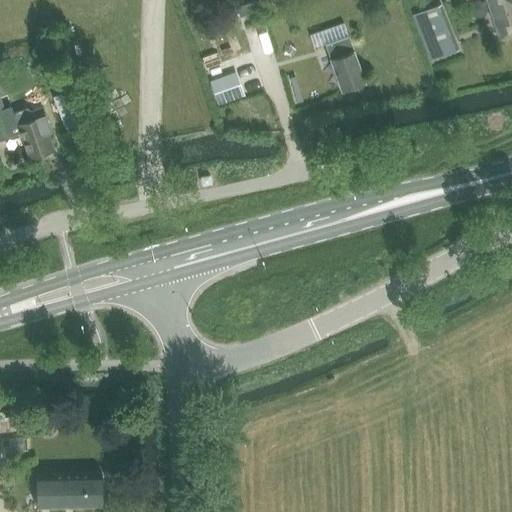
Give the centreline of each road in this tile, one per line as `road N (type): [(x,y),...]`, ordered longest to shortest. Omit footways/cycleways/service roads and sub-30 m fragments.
road 1 (secondary): [(511,173),(155,267)]
road 2 (unclassified): [(179,369),(245,357),(315,330),(511,232)]
road 3 (unclassified): [(0,238),(335,169)]
road 4 (secondary): [(0,314),(155,267)]
road 5 (unclassified): [(183,511),(179,369)]
